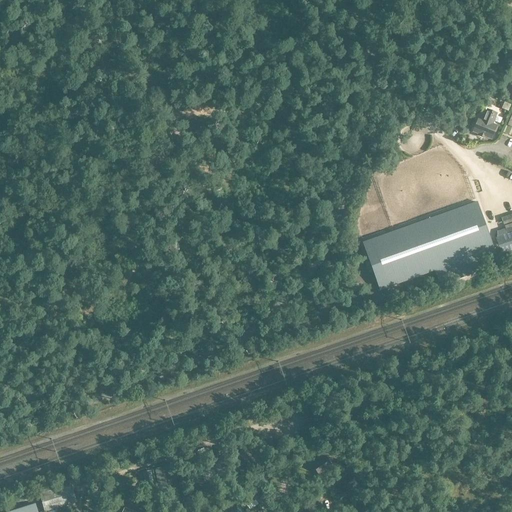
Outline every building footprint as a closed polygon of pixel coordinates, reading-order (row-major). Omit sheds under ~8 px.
[(498,103),(504,106),(507,99),(501,96),(498,103)] [(478,118),(473,132),(491,139),(497,126),(493,124),(496,115),(486,111),(483,120),(478,118)] [(486,160),(484,165),(496,169),(497,164),(486,160)] [(434,271),(438,281),(497,259),(477,203),(394,232),(363,243),(380,291),(434,271)] [(511,232),(497,238),(502,254),(506,263),(511,261),(511,232)] [(255,459),(243,448),(233,459),(245,470),(255,459)] [(325,455),(312,464),(320,476),(333,466),(325,455)] [(220,460),(200,466),(203,477),(204,480),(225,474),(220,460)] [(348,473),(334,486),(344,496),(358,483),(348,473)] [(234,481),(232,475),(220,479),(222,485),(234,481)] [(111,480),(116,491),(124,488),(120,476),(111,480)] [(71,484),(39,494),(44,511),(77,502),(71,484)] [(212,511),(229,511),(233,510),(225,499),(211,510),(212,511)] [(372,511),(361,503),(353,511),(372,511)]
